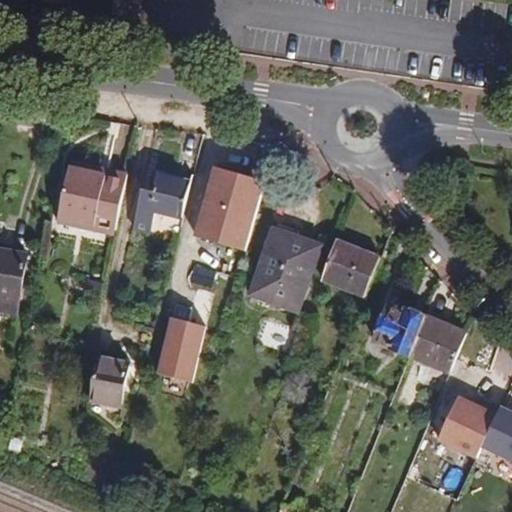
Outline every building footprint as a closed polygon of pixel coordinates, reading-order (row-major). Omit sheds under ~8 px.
[(115,0),(113,16),(138,21),(141,0),(115,0)] [(71,165),(70,171),(126,183),(127,177),(71,165)] [(76,225),(115,233),(126,183),(70,171),(60,217),(77,220),(76,225)] [(157,213),(182,219),(191,183),(154,174),(150,191),(144,190),(135,229),(152,233),(157,213)] [(241,226),(244,213),(199,202),(192,232),(237,243),(241,226)] [(77,220),(60,217),(59,222),(76,225),(77,220)] [(241,226),(237,243),(234,255),(240,257),(247,227),(241,226)] [(274,229),(250,296),(299,314),(323,247),(274,229)] [(234,255),(237,243),(192,232),(189,245),(234,255)] [(337,242),(322,281),(366,298),(381,259),(337,242)] [(0,311),(18,315),(28,255),(0,250),(0,311)] [(86,291),(102,295),(106,278),(90,274),(86,291)] [(162,300),(156,328),(159,329),(155,349),(167,352),(179,305),(162,300)] [(374,343),(409,357),(426,316),(406,308),(405,310),(390,304),(374,343)] [(451,373),(468,332),(426,316),(409,357),(416,359),(442,369),(451,373)] [(441,321),(459,328),(461,323),(443,316),(441,321)] [(163,367),(166,354),(154,351),(151,364),(163,367)] [(100,359),(92,402),(122,408),(130,365),(100,359)] [(439,375),(442,369),(416,359),(414,364),(439,375)]
